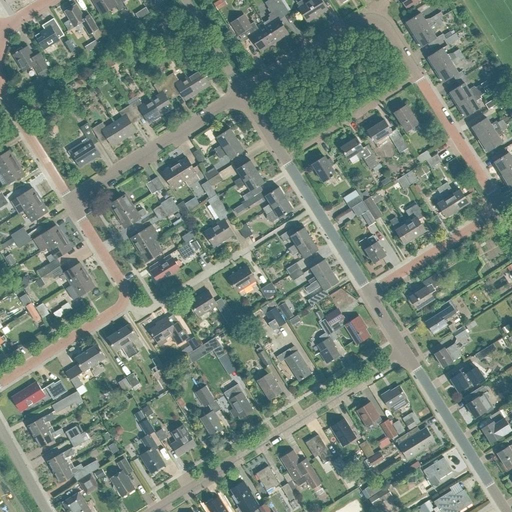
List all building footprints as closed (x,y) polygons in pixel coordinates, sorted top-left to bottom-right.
[(93,0),(101,13),(116,4),(119,10),(125,7),(120,0),(93,0)] [(218,10),(227,4),(224,0),(219,0),(214,3),(218,10)] [(274,12),(284,5),(281,0),(271,0),(268,2),(274,12)] [(300,0),(297,2),(308,20),(309,23),(310,22),(309,20),(325,9),(319,0),(300,0)] [(400,0),(406,8),(418,0),(400,0)] [(65,11),(70,19),(64,23),(68,30),(81,22),(88,34),(91,32),(96,40),(104,35),(99,27),(98,28),(89,15),(84,18),(76,4),(65,11)] [(428,25),(433,22),(439,18),(437,14),(431,18),(425,19),(420,13),(406,22),(414,34),(428,25)] [(272,20),(264,25),(275,42),(287,34),(288,35),(289,35),(275,14),(270,17),(272,20)] [(239,34),(242,39),(251,33),(262,50),(275,42),(264,25),(258,29),(253,22),(250,24),(244,15),(231,23),(238,35),(239,34)] [(58,38),(64,35),(54,18),(42,25),(45,29),(35,35),(44,49),(59,40),(58,38)] [(428,25),(414,34),(421,47),(436,37),(428,25)] [(449,44),(459,38),(455,33),(446,39),(449,44)] [(64,43),(70,53),(75,50),(69,40),(64,43)] [(42,79),(52,73),(41,55),(36,59),(27,46),(13,54),(23,71),(33,65),(42,79)] [(428,57),(436,69),(450,60),(461,53),(459,49),(453,53),(446,54),(442,48),(428,57)] [(461,53),(450,60),(436,69),(443,81),(458,72),(454,66),(459,62),(458,61),(464,57),(461,53)] [(196,71),(187,76),(197,92),(209,84),(205,78),(212,74),(200,55),(190,61),(196,71)] [(173,72),(163,78),(172,92),(179,88),(181,93),(186,99),(197,92),(187,76),(179,81),(173,72)] [(455,77),(458,84),(466,80),(463,73),(455,77)] [(159,94),(151,99),(161,115),(173,108),(168,101),(166,96),(172,92),(163,78),(153,85),(159,94)] [(484,88),(492,84),(488,78),(480,82),(484,88)] [(450,92),(458,104),(483,88),(481,84),(475,87),(474,86),(468,89),(464,82),(450,92)] [(486,92),(483,88),(458,104),(465,116),(480,107),(476,101),(481,97),(480,95),(486,92)] [(488,109),(500,101),(497,96),(485,104),(488,109)] [(501,109),(511,103),(508,98),(498,104),(501,109)] [(139,99),(129,105),(135,115),(142,111),(145,116),(149,123),(161,115),(151,99),(142,104),(139,99)] [(122,117),(114,122),(124,138),(136,131),(132,124),(129,119),(135,115),(129,105),(119,111),(122,117)] [(406,131),(418,123),(406,105),(394,112),(406,131)] [(479,139),(494,130),(499,127),(505,123),(503,119),(497,122),(496,120),(490,124),(486,117),(472,126),(479,139)] [(384,120),(367,130),(375,142),(388,134),(400,152),(408,147),(402,137),(397,130),(392,133),(392,131),(384,120)] [(102,122),(92,128),(102,143),(108,139),(112,146),(124,138),(114,122),(106,128),(102,122)] [(87,138),(67,151),(72,157),(74,156),(80,166),(99,154),(93,144),(98,141),(90,128),(87,123),(80,127),(83,132),(87,138)] [(216,152),(237,139),(230,128),(216,137),(221,144),(214,149),(216,152)] [(502,142),(494,130),(479,139),(487,151),(502,142)] [(356,137),(341,147),(348,158),(349,158),(352,163),(362,157),(370,169),(379,163),(373,154),(368,157),(363,148),(356,137)] [(244,150),(237,139),(216,152),(220,158),(227,154),(230,159),(244,150)] [(199,163),(205,159),(198,149),(193,153),(199,163)] [(9,150),(0,155),(0,170),(1,172),(17,161),(14,155),(13,156),(9,150)] [(421,163),(431,157),(426,150),(416,157),(421,163)] [(494,161),(501,174),(505,172),(505,171),(511,167),(511,158),(508,152),(494,161)] [(431,167),(441,161),(437,154),(426,160),(431,167)] [(323,181),(335,173),(331,166),(334,164),(330,157),(326,159),(324,156),(312,164),(323,181)] [(180,160),(174,164),(184,180),(188,187),(200,179),(186,157),(181,161),(180,160)] [(236,185),(257,171),(250,160),(236,169),(241,177),(234,181),(236,185)] [(17,161),(1,172),(8,184),(24,174),(20,168),(21,168),(17,161)] [(184,180),(174,164),(168,168),(163,172),(172,188),(184,180)] [(207,179),(218,172),(214,167),(204,173),(207,179)] [(511,167),(505,171),(505,172),(501,174),(509,186),(511,184),(511,167)] [(411,184),(418,180),(411,170),(405,174),(411,184)] [(245,183),(250,191),(264,182),(257,171),(236,185),(238,188),(245,183)] [(211,185),(222,179),(219,173),(208,180),(211,185)] [(404,189),(410,185),(404,175),(397,179),(404,189)] [(157,190),(164,186),(157,176),(151,180),(157,190)] [(151,180),(146,183),(152,194),(157,190),(151,180)] [(201,185),(209,197),(209,198),(216,194),(208,180),(201,185)] [(442,185),(457,209),(468,202),(460,189),(454,193),(447,182),(442,185)] [(457,209),(442,185),(436,188),(444,199),(438,203),(446,216),(457,209)] [(36,193),(33,187),(17,197),(17,198),(11,201),(19,213),(41,199),(37,193),(36,193)] [(265,196),(270,203),(262,208),(265,211),(286,198),(279,187),(265,196)] [(116,216),(133,206),(126,194),(110,204),(113,209),(112,210),(116,216)] [(218,217),(221,221),(205,232),(214,246),(233,234),(225,220),(230,216),(216,194),(207,200),(210,204),(207,206),(215,219),(218,217)] [(258,200),(255,195),(242,204),(245,208),(258,200)] [(359,195),(346,202),(350,208),(362,200),(359,195)] [(0,207),(8,202),(4,196),(0,198),(0,207)] [(370,211),(376,207),(370,196),(363,201),(370,211)] [(165,210),(175,203),(171,197),(160,203),(165,210)] [(286,198),(265,211),(267,215),(267,217),(269,221),(271,221),(271,222),(278,217),(279,218),(293,209),(286,198)] [(24,210),(32,221),(48,211),(44,206),(45,205),(41,199),(19,213),(24,210)] [(183,215),(189,211),(183,201),(176,205),(183,215)] [(179,210),(175,203),(165,210),(169,216),(179,210)] [(133,206),(116,216),(120,222),(121,222),(124,228),(147,214),(143,208),(137,212),(133,206)] [(409,217),(404,220),(415,237),(425,230),(410,207),(405,210),(409,217)] [(369,225),(375,222),(367,210),(362,214),(369,225)] [(294,230),(309,223),(306,216),(290,224),(294,230)] [(404,243),(415,237),(404,220),(399,223),(395,217),(390,220),(404,243)] [(244,238),(252,233),(246,223),(238,228),(244,238)] [(41,251),(48,247),(64,236),(61,230),(60,231),(56,225),(34,239),(41,251)] [(152,225),(131,238),(134,243),(133,244),(137,250),(154,240),(159,236),(152,225)] [(12,238),(15,241),(27,233),(23,227),(11,235),(12,238)] [(290,251),(311,238),(304,227),(295,233),(292,228),(280,235),(283,241),(291,236),(295,243),(288,248),(290,251)] [(185,243),(196,237),(192,230),(181,237),(185,243)] [(27,233),(15,241),(19,248),(32,240),(27,233)] [(373,262),(385,255),(377,241),(373,235),(367,238),(371,245),(365,249),(373,262)] [(64,236),(48,247),(51,253),(46,256),(50,262),(55,259),(71,249),(68,243),(68,242),(64,236)] [(12,238),(0,245),(0,250),(15,241),(12,238)] [(311,238),(290,251),(292,255),(299,250),(304,258),(318,249),(311,238)] [(146,262),(162,252),(154,240),(137,250),(141,256),(142,256),(146,262)] [(184,259),(195,252),(189,242),(178,249),(184,259)] [(157,282),(178,268),(172,258),(151,271),(157,282)] [(310,283),(331,270),(324,259),(310,268),(315,276),(308,280),(310,283)] [(83,268),(80,262),(64,272),(64,273),(61,276),(63,280),(67,278),(71,284),(88,274),(84,268),(83,268)] [(289,274),(300,267),(296,262),(286,269),(289,274)] [(41,277),(51,271),(47,264),(37,271),(41,277)] [(237,291),(256,280),(247,265),(228,277),(237,291)] [(293,280),(304,273),(300,268),(290,274),(293,280)] [(331,270),(310,283),(312,287),(319,282),(324,290),(338,281),(331,270)] [(55,278),(51,271),(41,277),(45,284),(55,278)] [(411,304),(414,303),(417,308),(434,298),(429,291),(443,282),(437,272),(422,282),(425,287),(420,290),(418,288),(406,296),(411,304)] [(79,296),(95,286),(91,281),(92,280),(88,274),(71,284),(79,296)] [(266,299),(277,292),(271,282),(260,289),(266,299)] [(198,316),(217,304),(208,290),(189,301),(198,316)] [(311,305),(320,300),(317,294),(307,300),(311,305)] [(449,315),(457,309),(450,299),(438,306),(441,311),(440,312),(426,321),(433,333),(447,324),(443,318),(448,315),(449,315)] [(26,305),(30,310),(35,306),(31,301),(26,305)] [(42,317),(49,313),(42,303),(36,307),(42,317)] [(38,311),(35,306),(30,310),(33,315),(38,311)] [(61,308),(53,313),(56,318),(65,313),(61,308)] [(276,308),(265,314),(270,321),(275,329),(285,323),(276,308)] [(228,323),(235,319),(228,309),(221,313),(228,323)] [(334,331),(345,324),(357,343),(369,336),(363,325),(364,324),(359,316),(348,322),(343,315),(342,315),(338,309),(326,317),(334,331)] [(165,338),(171,334),(177,344),(188,337),(179,323),(173,327),(166,316),(159,320),(161,322),(150,329),(160,345),(166,341),(165,338)] [(324,331),(330,327),(325,318),(319,322),(324,331)] [(474,320),(465,325),(468,330),(477,325),(474,320)] [(118,330),(134,355),(139,352),(132,340),(138,337),(129,323),(118,330)] [(448,326),(452,333),(457,330),(452,323),(448,326)] [(507,325),(502,328),(505,334),(511,330),(507,325)] [(463,326),(457,330),(452,333),(456,339),(467,332),(463,326)] [(134,355),(118,330),(107,337),(116,351),(121,347),(129,358),(134,355)] [(319,352),(326,363),(339,354),(334,346),(335,345),(330,337),(329,337),(326,332),(319,336),(322,341),(317,345),(321,351),(319,352)] [(454,343),(445,349),(444,347),(434,353),(443,367),(462,355),(454,343)] [(86,351),(100,373),(105,370),(102,364),(99,365),(97,362),(105,357),(97,344),(86,351)] [(218,358),(225,353),(220,345),(213,350),(218,358)] [(299,380),(310,373),(302,360),(303,359),(294,345),(276,356),(280,362),(285,358),(299,380)] [(476,362),(489,353),(486,347),(472,356),(476,362)] [(187,354),(192,362),(200,357),(195,349),(187,354)] [(266,366),(271,362),(263,350),(258,354),(266,366)] [(75,358),(79,364),(66,373),(76,389),(83,385),(77,375),(83,371),(91,366),(94,369),(91,370),(95,376),(100,373),(86,351),(75,358)] [(154,374),(164,368),(157,356),(151,359),(156,366),(151,369),(154,374)] [(474,367),(469,363),(459,370),(461,372),(450,379),(458,391),(472,383),(473,385),(484,378),(477,366),(474,367)] [(133,387),(139,383),(133,372),(126,377),(133,387)] [(269,399),(282,391),(270,372),(257,380),(269,399)] [(125,392),(131,388),(125,378),(118,382),(125,392)] [(46,387),(53,399),(67,390),(60,379),(54,383),(53,382),(46,387)] [(20,410),(45,395),(37,382),(12,398),(20,410)] [(238,383),(224,392),(228,400),(234,408),(230,410),(234,417),(238,415),(239,417),(253,409),(246,399),(247,398),(242,391),(238,383)] [(194,392),(204,407),(215,400),(205,385),(194,392)] [(389,390),(381,395),(389,408),(392,412),(409,402),(406,397),(399,385),(390,391),(389,390)] [(486,413),(492,409),(486,399),(490,397),(483,387),(474,393),(477,397),(466,404),(475,417),(485,411),(486,413)] [(77,391),(52,405),(56,412),(75,401),(77,404),(83,401),(77,391)] [(181,397),(177,400),(181,407),(185,404),(181,397)] [(377,424),(382,420),(370,401),(357,410),(366,425),(374,419),(377,424)] [(147,406),(142,409),(147,416),(152,413),(147,406)] [(140,410),(135,413),(140,420),(144,417),(140,410)] [(211,435),(223,428),(216,418),(218,417),(213,410),(200,418),(211,435)] [(502,435),(511,429),(499,410),(490,416),(493,421),(481,428),(491,443),(502,435)] [(34,436),(51,426),(48,421),(55,417),(52,412),(28,425),(34,436)] [(340,442),(344,440),(346,443),(356,437),(344,418),(330,426),(340,442)] [(141,439),(146,446),(148,450),(140,455),(151,473),(164,464),(155,449),(158,447),(149,434),(155,431),(147,419),(140,423),(147,435),(141,439)] [(389,438),(397,433),(388,419),(381,424),(389,438)] [(399,434),(405,430),(398,420),(392,424),(399,434)] [(171,432),(176,440),(171,444),(178,455),(196,445),(188,433),(183,424),(171,432)] [(70,439),(80,433),(76,425),(65,431),(70,439)] [(51,426),(34,436),(40,446),(64,433),(61,428),(54,431),(51,426)] [(161,440),(167,437),(162,428),(156,432),(161,440)] [(409,457),(434,442),(426,428),(412,436),(408,431),(398,438),(409,457)] [(84,441),(80,433),(70,439),(74,447),(84,441)] [(324,463),(332,457),(330,453),(318,434),(305,442),(315,457),(319,454),(324,463)] [(367,457),(374,453),(366,440),(359,444),(367,457)] [(509,446),(497,453),(506,468),(511,463),(511,443),(509,446)] [(54,471),(71,462),(68,456),(75,453),(72,447),(48,460),(54,471)] [(293,450),(280,458),(294,480),(298,486),(309,479),(314,487),(321,483),(316,474),(315,472),(311,467),(306,458),(301,461),(293,450)] [(367,466),(383,456),(379,451),(364,461),(367,466)] [(339,472),(346,467),(339,457),(332,462),(339,472)] [(438,479),(452,470),(444,457),(423,470),(428,478),(427,479),(432,487),(440,482),(438,479)] [(118,490),(122,496),(134,489),(126,475),(132,471),(124,458),(117,462),(122,470),(110,478),(114,484),(113,485),(113,487),(115,490),(117,490),(118,490)] [(352,458),(344,463),(348,469),(356,464),(352,458)] [(82,477),(99,467),(95,460),(83,467),(81,463),(74,467),(71,462),(54,471),(60,482),(79,471),(82,477)] [(275,487),(280,484),(268,465),(256,473),(265,488),(273,483),(275,487)] [(99,486),(97,483),(91,474),(79,482),(86,494),(99,486)] [(243,481),(231,489),(234,494),(232,495),(239,507),(234,509),(236,511),(245,511),(258,504),(255,499),(243,481)] [(377,482),(365,489),(369,497),(381,489),(377,482)] [(289,500),(295,496),(287,483),(281,487),(289,500)] [(367,500),(372,508),(392,495),(386,487),(367,500)] [(458,511),(472,503),(464,489),(454,495),(451,490),(436,499),(434,501),(440,511),(458,511)] [(91,511),(79,492),(63,502),(68,511),(91,511)] [(321,499),(325,504),(334,497),(330,492),(321,499)] [(228,511),(218,496),(206,504),(210,511),(228,511)] [(423,511),(429,511),(434,509),(428,500),(419,506),(423,511)] [(261,511),(271,511),(266,503),(259,507),(261,511)]
